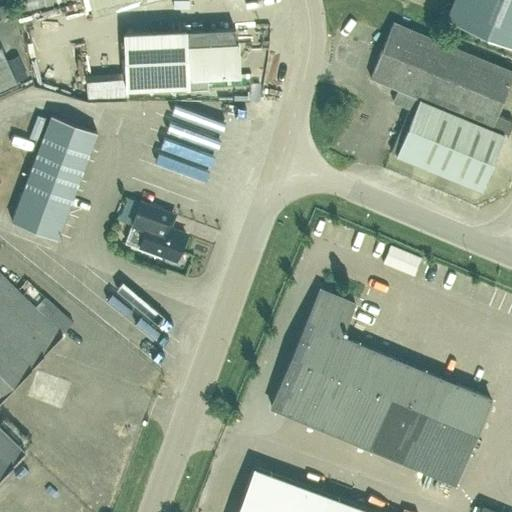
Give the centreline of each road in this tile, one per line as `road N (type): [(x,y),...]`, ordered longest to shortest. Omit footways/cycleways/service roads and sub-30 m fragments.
road 1 (unclassified): [(148,511),(280,161)]
road 2 (unclassified): [(496,251),(280,161)]
road 3 (unclassified): [(280,161),(313,42),(307,0)]
